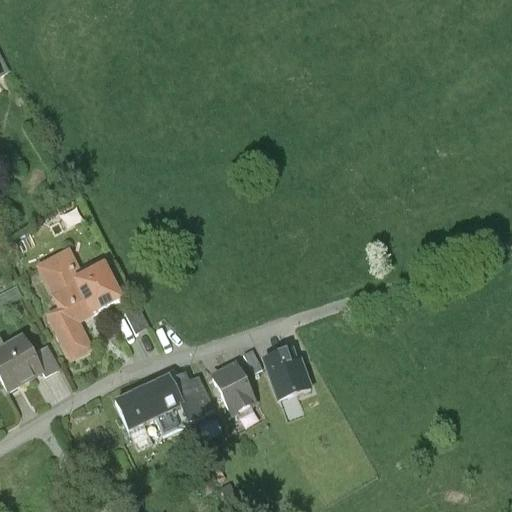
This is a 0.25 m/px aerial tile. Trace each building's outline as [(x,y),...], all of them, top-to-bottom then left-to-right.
[(82,274),(72,252),(39,269),(61,312),(73,305),(80,319),(90,314),(72,279),(82,274)] [(82,274),(72,279),(90,314),(121,298),(104,263),(82,274)] [(80,319),(73,305),(61,312),(50,317),(72,360),(95,348),(80,319)] [(23,339),(0,352),(0,378),(7,392),(42,372),(23,339)] [(289,349),(265,358),(282,403),(312,392),(300,358),(293,361),(289,349)] [(255,404),(235,364),(212,375),(231,416),(255,404)] [(187,376),(173,383),(184,406),(191,420),(215,409),(199,375),(189,380),(187,376)] [(117,401),(131,430),(184,406),(173,383),(170,376),(117,401)]
